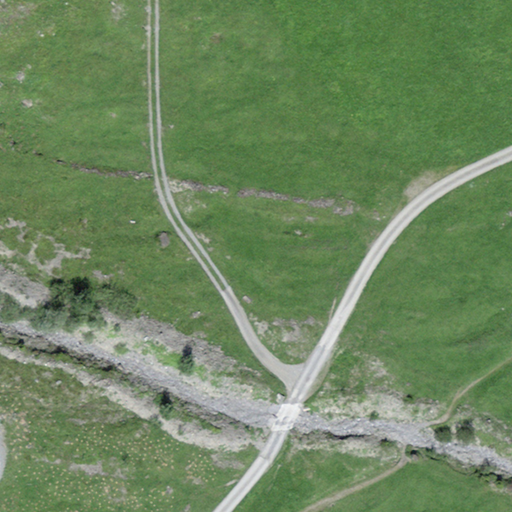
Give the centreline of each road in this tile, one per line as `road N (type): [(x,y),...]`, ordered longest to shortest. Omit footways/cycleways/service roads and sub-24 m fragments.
road 1 (track): [(229,511),(311,387),(382,244),(433,195),(511,155)]
road 2 (track): [(311,387),(263,359),(174,207),(157,86),(157,0)]
